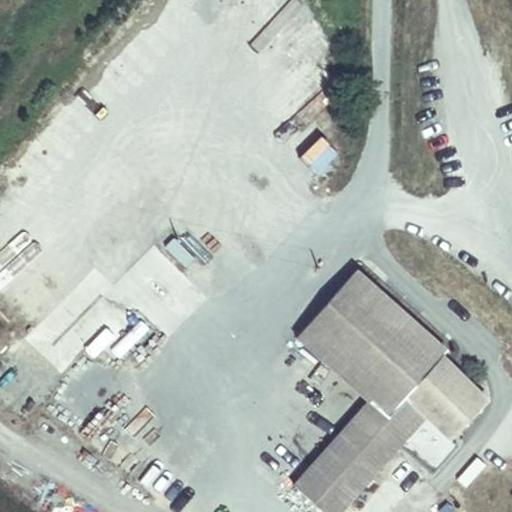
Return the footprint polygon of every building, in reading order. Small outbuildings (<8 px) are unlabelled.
[(253,36),(284,9),(276,0),(264,0),(241,21),(253,36)] [(127,39),(148,61),(167,42),(145,21),(127,39)] [(71,150),(105,86),(78,72),(44,135),(71,150)] [(316,175),(337,165),(332,155),(311,165),(316,175)] [(29,199),(48,183),(30,162),(11,178),(29,199)] [(302,497),(321,511),(352,511),(425,422),(450,441),(491,399),(442,360),(447,354),(370,293),(364,301),(347,288),(302,346),(318,360),(315,363),(372,409),(302,497)] [(98,359),(115,337),(104,329),(87,350),(98,359)]
